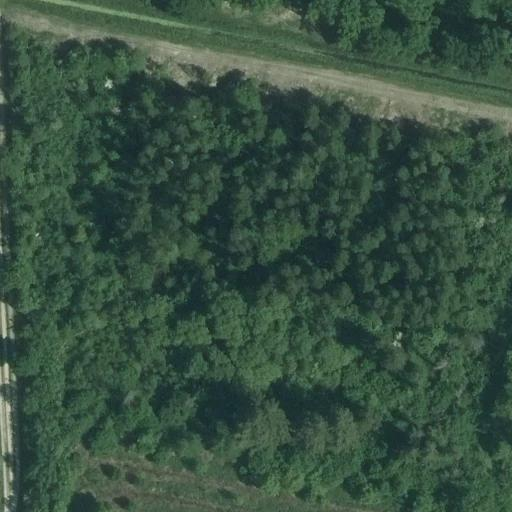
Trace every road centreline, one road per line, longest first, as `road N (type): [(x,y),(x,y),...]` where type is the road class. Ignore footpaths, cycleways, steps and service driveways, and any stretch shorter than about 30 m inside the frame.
road 1 (track): [(130,0),(511,75)]
road 2 (track): [(6,511),(0,372)]
